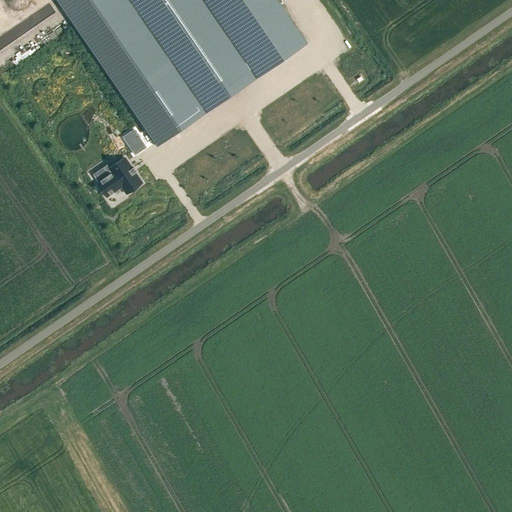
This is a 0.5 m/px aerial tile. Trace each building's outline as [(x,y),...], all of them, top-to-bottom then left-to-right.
[(56,0),(157,147),(207,113),(128,0),(56,0)] [(275,0),(202,0),(256,79),(306,45),(275,0)] [(134,130),(125,136),(129,141),(127,143),(133,152),(134,152),(133,151),(136,149),(137,150),(144,145),(134,130)] [(141,182),(125,158),(109,169),(112,173),(104,179),(98,183),(107,195),(112,191),(121,186),(126,193),(141,182)] [(223,225),(226,229),(232,225),(233,226),(246,216),(242,211),(223,225)]
